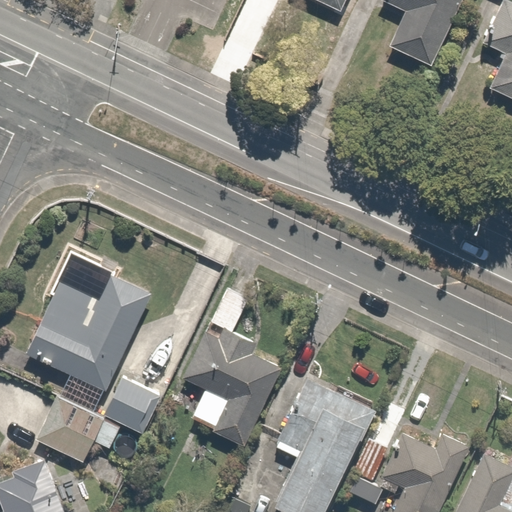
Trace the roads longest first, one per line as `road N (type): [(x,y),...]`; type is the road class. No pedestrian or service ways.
road 1 (secondary): [(511,337),(27,107)]
road 2 (secondary): [(54,50),(511,265)]
